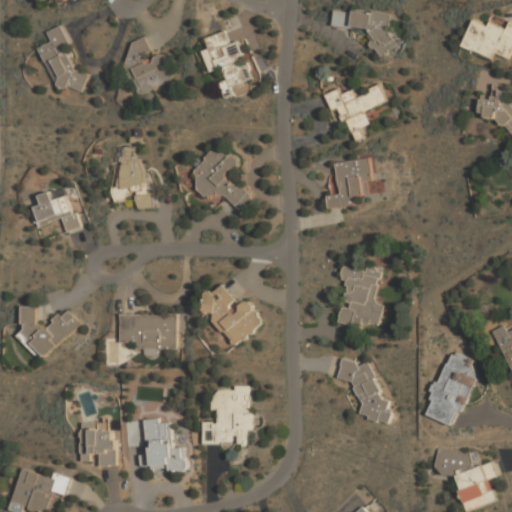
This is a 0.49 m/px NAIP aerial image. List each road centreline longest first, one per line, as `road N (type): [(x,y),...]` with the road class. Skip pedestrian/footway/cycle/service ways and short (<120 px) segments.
road 1 (residential): [(163,511),(244,489),(288,467),(305,445),(291,97),(295,0)]
road 2 (residential): [(147,251),(296,245)]
road 3 (residential): [(147,251),(105,250),(92,268),(112,278),(147,251)]
